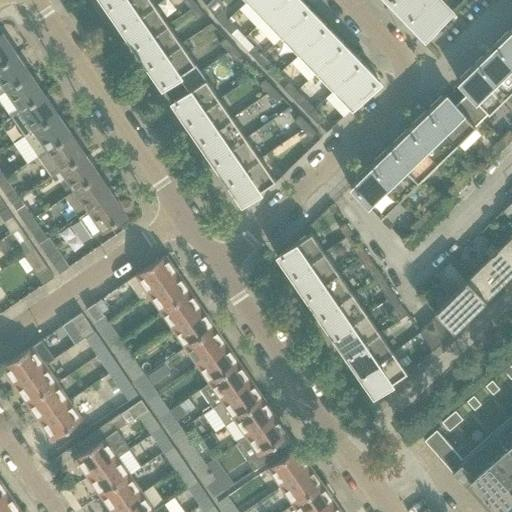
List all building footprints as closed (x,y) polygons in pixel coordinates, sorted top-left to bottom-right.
[(99,0),(101,2),(102,1),(106,6),(104,7),(106,9),(119,0),(99,0)] [(120,30),(155,6),(150,0),(119,0),(106,9),(115,22),(116,21),(120,26),(118,27),(120,30)] [(196,5),(192,0),(182,0),(190,10),(196,5)] [(247,0),(248,0),(265,18),(283,0),(247,0)] [(283,0),(265,18),(282,36),(310,9),(300,0),(283,0)] [(390,0),(389,2),(406,20),(426,0),(390,0)] [(424,38),(451,12),(440,0),(426,0),(406,20),(424,38)] [(204,14),(196,5),(190,10),(197,19),(204,14)] [(133,49),(168,25),(155,6),(120,30),(128,41),(130,40),(133,45),(132,46),(133,49)] [(282,36),(299,54),(327,27),(310,9),(282,36)] [(228,19),(220,11),(214,16),(222,25),(228,19)] [(230,34),(236,28),(228,19),(222,25),(230,34)] [(146,68),(181,44),(168,25),(133,49),(141,60),(143,59),(146,64),(145,65),(146,68)] [(299,54),(317,72),(344,45),(327,27),(299,54)] [(493,45),(496,48),(511,64),(511,32),(510,34),(508,31),(493,45)] [(0,64),(16,54),(2,34),(0,34),(0,64)] [(233,47),(225,38),(219,44),(227,52),(233,47)] [(199,72),(194,64),(181,44),(146,68),(154,79),(156,78),(159,83),(158,84),(160,88),(177,76),(182,84),(199,72)] [(317,72),(334,89),(361,63),(344,45),(317,72)] [(262,55),(254,46),(248,52),(256,61),(262,55)] [(242,55),(233,47),(227,52),(236,61),(242,55)] [(474,63),(477,66),(506,96),(511,90),(511,64),(496,48),(492,52),(489,49),(474,63)] [(0,94),(6,90),(29,74),(16,54),(0,64),(0,94)] [(265,70),(271,64),(262,55),(256,61),(265,70)] [(334,89),(352,108),(379,81),(361,63),(334,89)] [(468,93),(461,100),(481,120),(488,113),(506,96),(477,66),(473,70),(470,67),(458,78),(460,80),(458,82),(468,93)] [(218,99),(205,79),(204,79),(199,72),(182,84),(187,91),(170,103),(172,106),(174,105),(177,110),(176,111),(184,123),(218,99)] [(6,90),(20,109),(43,94),(29,74),(6,90)] [(273,88),(264,79),(259,85),(267,94),(273,88)] [(282,88),(291,96),(297,91),(288,82),(282,88)] [(281,97),(273,88),(267,94),(275,102),(281,97)] [(291,96),(299,105),(305,100),(297,91),(291,96)] [(10,116),(25,136),(57,114),(43,94),(20,109),(10,116)] [(432,110),(428,114),(457,143),(475,126),(474,126),(481,120),(461,100),(455,106),(445,95),(442,97),(441,95),(429,107),(432,110)] [(197,142),(232,118),(218,99),(184,123),(186,125),(187,124),(191,129),(189,130),(197,142)] [(317,123),(322,118),(314,109),(308,114),(317,123)] [(413,128),(409,132),(438,161),(457,143),(428,114),(425,111),(410,125),(413,128)] [(25,136),(39,157),(71,135),(57,114),(25,136)] [(308,124),(299,115),(293,121),(302,130),(308,124)] [(211,162),(246,138),(232,118),(197,142),(199,144),(200,143),(204,148),(202,149),(211,162)] [(316,133),(308,124),(302,130),(310,139),(316,133)] [(394,146),(390,150),(419,180),(438,161),(409,132),(406,129),(392,143),(394,146)] [(506,145),(511,139),(511,133),(509,131),(500,139),(506,145)] [(52,176),(61,170),(84,154),(71,135),(39,157),(52,176)] [(246,138),(211,162),(213,165),(214,164),(218,169),(216,170),(225,183),(260,159),(246,138)] [(491,148),(497,154),(506,145),(500,139),(491,148)] [(376,164),(372,168),(401,198),(419,180),(390,150),(387,147),(373,161),(376,164)] [(61,170),(75,190),(98,174),(84,154),(61,170)] [(240,204),(271,182),(274,180),(260,159),(225,183),(227,185),(228,184),(232,189),(230,190),(240,204)] [(350,187),(380,218),(401,198),(372,168),(369,165),(354,179),(357,182),(353,186),(352,185),(350,187)] [(98,174),(75,190),(88,210),(111,194),(98,174)] [(461,188),(470,180),(464,174),(456,182),(461,188)] [(5,180),(0,182),(0,189),(11,205),(20,199),(6,179),(5,180)] [(447,191),(453,197),(461,188),(456,182),(447,191)] [(88,210),(78,217),(92,237),(125,215),(111,194),(88,210)] [(511,266),(511,201),(511,202),(502,211),(511,220),(511,234),(496,250),(511,266)] [(17,213),(24,225),(33,219),(26,207),(17,213)] [(424,224),(433,216),(427,210),(418,219),(424,224)] [(3,223),(10,234),(19,228),(11,217),(3,223)] [(33,219),(24,225),(38,244),(46,238),(42,232),(33,219)] [(410,227),(415,233),(424,224),(418,219),(410,227)] [(352,233),(345,223),(338,228),(345,238),(352,233)] [(19,228),(10,234),(19,247),(27,241),(19,228)] [(324,252),(310,233),(276,256),(278,260),(280,259),(283,263),(282,264),(290,276),(324,252)] [(38,244),(58,275),(69,267),(48,237),(46,238),(38,244)] [(366,254),(359,244),(352,248),(359,258),(366,254)] [(22,255),(43,286),(53,278),(33,248),(22,255)] [(484,300),(511,273),(511,266),(496,250),(466,280),(484,300)] [(338,273),(324,252),(290,276),(291,279),(293,278),(296,282),(295,283),(304,297),(338,273)] [(373,264),(366,254),(359,258),(366,268),(373,264)] [(136,275),(149,293),(177,274),(164,255),(136,275)] [(452,331),(464,320),(466,322),(476,313),(474,311),(478,307),(480,309),(480,308),(479,306),(484,300),(466,280),(449,262),(437,274),(453,291),(433,311),(436,315),(452,331)] [(352,293),(338,273),(304,297),(305,299),(307,298),(310,303),(309,304),(318,317),(352,293)] [(149,293),(161,311),(189,292),(177,274),(149,293)] [(394,295),(387,285),(380,289),(387,299),(394,295)] [(161,311),(173,329),(201,310),(189,292),(161,311)] [(366,313),(352,293),(318,317),(319,320),(321,319),(324,324),(323,324),(332,338),(366,313)] [(401,305),(394,295),(387,299),(394,309),(401,305)] [(95,303),(86,309),(94,321),(103,315),(95,303)] [(173,329),(185,347),(214,328),(201,310),(173,329)] [(81,313),(62,326),(70,338),(75,345),(84,338),(93,332),(94,332),(90,325),(89,324),(81,313)] [(380,334),(366,313),(332,338),(333,340),(335,339),(338,344),(337,345),(346,358),(380,334)] [(436,315),(428,323),(444,340),(452,331),(436,315)] [(428,323),(419,332),(432,351),(444,340),(428,323)] [(111,327),(102,333),(110,345),(119,339),(111,327)] [(185,347),(197,365),(226,346),(214,328),(185,347)] [(346,358),(347,359),(348,358),(351,363),(350,364),(359,377),(393,353),(380,334),(346,358)] [(96,336),(88,342),(97,356),(105,350),(96,336)] [(119,339),(110,345),(119,359),(128,353),(119,339)] [(3,366),(16,385),(44,366),(54,359),(41,340),(3,366)] [(197,365),(210,383),(238,363),(226,346),(197,365)] [(105,350),(97,356),(105,368),(114,362),(105,350)] [(359,377),(360,378),(361,377),(365,382),(363,383),(372,396),(406,372),(393,353),(359,377)] [(135,362),(126,368),(135,381),(144,375),(135,362)] [(210,383),(222,401),(250,381),(238,363),(210,383)] [(163,365),(148,376),(153,384),(169,373),(163,365)] [(505,373),(511,379),(511,377),(511,367),(510,365),(503,370),(505,373)] [(16,385),(28,403),(56,384),(44,366),(16,385)] [(122,374),(112,380),(120,392),(130,386),(122,374)] [(144,375),(135,381),(144,395),(153,388),(144,375)] [(498,389),(499,388),(491,380),(485,386),(486,388),(493,394),(498,389)] [(222,401),(203,414),(215,432),(224,426),(262,399),(250,381),(222,401)] [(28,403),(40,421),(69,402),(56,384),(28,403)] [(468,403),(474,410),(480,404),(473,396),(466,401),(468,403)] [(159,398),(150,404),(159,417),(168,411),(159,398)] [(262,399),(224,426),(236,444),(246,437),(275,417),(262,399)] [(139,401),(120,414),(127,424),(138,416),(146,410),(139,401)] [(69,402),(40,421),(53,439),(69,428),(81,420),(69,402)] [(168,411),(159,417),(168,430),(177,424),(168,411)] [(456,425),(461,420),(462,419),(455,411),(448,416),(449,417),(456,425)] [(498,511),(511,499),(511,414),(462,459),(458,462),(460,464),(451,472),(464,487),(471,482),(498,511)] [(455,425),(456,425),(449,417),(448,416),(441,422),(442,423),(449,430),(455,425)] [(275,417),(246,437),(259,455),(287,436),(275,417)] [(159,428),(150,434),(162,452),(171,446),(159,428)] [(441,436),(441,435),(436,430),(424,440),(429,446),(441,436)] [(92,446),(75,458),(88,476),(116,457),(127,449),(119,437),(115,436),(112,437),(110,434),(104,439),(92,446)] [(183,434),(175,440),(183,453),(192,447),(183,434)] [(447,442),(441,436),(429,446),(435,452),(435,453),(447,442)] [(452,448),(451,446),(447,442),(435,453),(439,457),(440,459),(452,448)] [(171,446),(162,452),(171,465),(180,459),(171,446)] [(192,447),(183,453),(192,467),(201,460),(192,447)] [(268,468),(280,486),(309,467),(296,448),(268,468)] [(458,455),(452,448),(440,459),(446,465),(458,455)] [(116,457),(88,476),(100,494),(128,475),(140,467),(127,449),(116,457)] [(462,459),(458,455),(446,465),(451,472),(460,464),(458,462),(462,459)] [(205,465),(195,471),(212,496),(221,489),(205,465)] [(280,486),(293,504),(321,485),(309,467),(280,486)] [(186,468),(177,474),(187,488),(195,482),(186,468)] [(100,494),(112,511),(141,493),(128,475),(100,494)] [(195,482),(187,488),(196,501),(205,495),(195,482)] [(293,504),(298,511),(319,511),(333,502),(321,485),(293,504)] [(112,511),(151,511),(153,511),(141,493),(112,511)] [(0,499),(0,511),(19,511),(20,511),(8,494),(0,499)] [(227,497),(217,503),(223,511),(231,511),(235,509),(227,497)] [(319,511),(339,511),(333,502),(319,511)]
